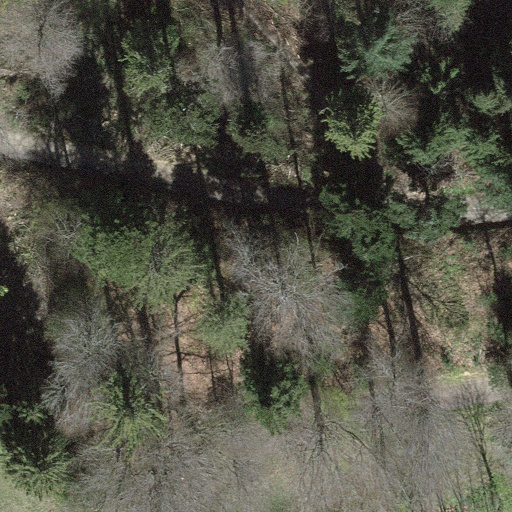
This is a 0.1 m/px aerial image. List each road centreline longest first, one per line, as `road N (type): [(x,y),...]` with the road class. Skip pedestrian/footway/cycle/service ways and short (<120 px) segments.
road 1 (track): [(511,198),(431,209),(0,137)]
road 2 (track): [(184,511),(242,460),(310,426),(511,391)]
